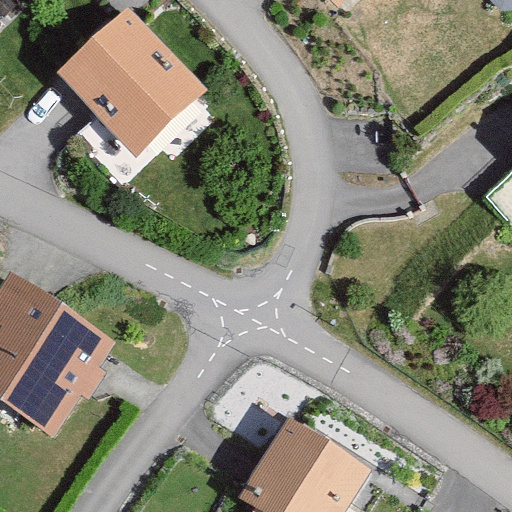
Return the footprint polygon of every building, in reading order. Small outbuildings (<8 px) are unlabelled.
[(332,0),(343,10),(352,0),(332,0)] [(135,16),(66,82),(143,161),(212,95),(135,16)] [(511,179),(490,202),(511,223),(511,179)] [(15,282),(0,305),(0,406),(57,444),(119,349),(15,282)] [(351,511),(371,479),(294,432),(248,506),(257,511),(256,511),(351,511)]
